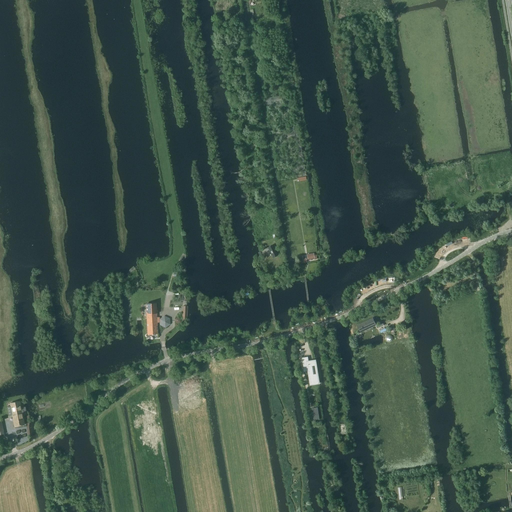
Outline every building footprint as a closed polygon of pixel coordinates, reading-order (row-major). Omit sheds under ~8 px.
[(280,180),(306,175),(292,94),(265,99),(280,180)] [(272,245),(268,247),(273,258),(277,256),(272,245)] [(147,314),(148,335),(158,334),(157,313),(157,303),(146,303),(146,307),(146,314),(147,314)] [(164,316),(160,319),(160,325),(165,328),(170,324),(170,318),(164,316)] [(361,332),(376,325),(373,318),(357,325),(361,332)] [(309,357),(302,358),(304,372),(309,371),(311,385),(316,384),(316,380),(319,379),(316,361),(310,361),(309,357)] [(11,406),(7,407),(8,415),(13,415),(15,427),(24,425),(22,412),(26,411),(25,407),(21,408),(20,401),(10,403),(11,406)]
